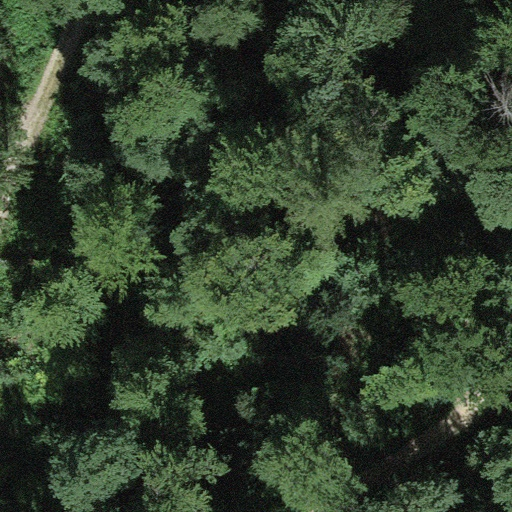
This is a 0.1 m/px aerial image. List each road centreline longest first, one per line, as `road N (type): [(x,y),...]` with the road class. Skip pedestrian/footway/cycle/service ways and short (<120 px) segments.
road 1 (track): [(81,0),(60,68),(0,169)]
road 2 (track): [(366,511),(511,424)]
